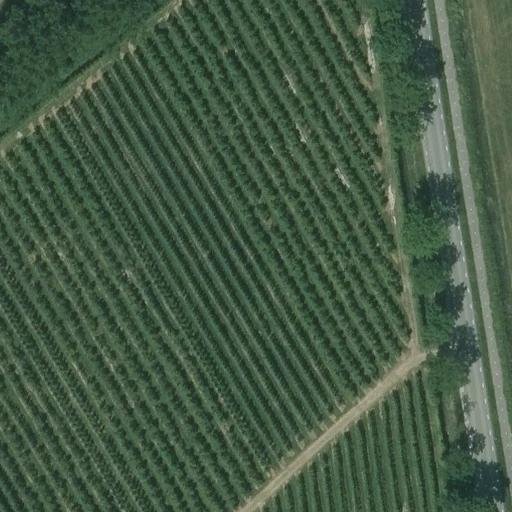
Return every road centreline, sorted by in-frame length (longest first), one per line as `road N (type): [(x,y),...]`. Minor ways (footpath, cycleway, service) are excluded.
road 1 (tertiary): [(493,511),(412,0)]
road 2 (unknown): [(463,322),(245,511)]
